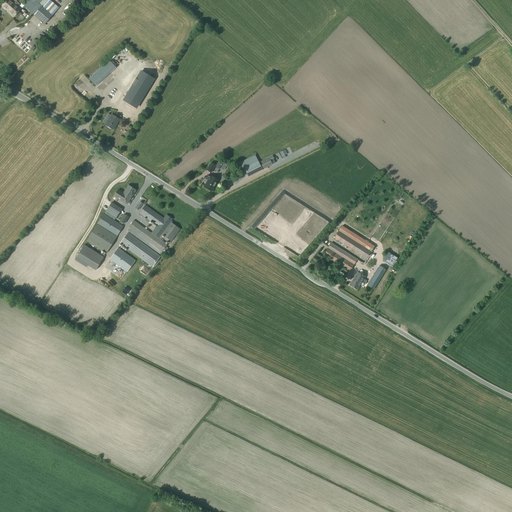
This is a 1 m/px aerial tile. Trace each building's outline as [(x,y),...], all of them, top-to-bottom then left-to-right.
[(6,0),(2,6),(7,11),(11,6),(13,3),(17,5),(18,4),(16,1),(16,0),(6,0)] [(30,0),(25,6),(45,24),(59,8),(50,0),(49,0),(30,0)] [(68,1),(63,10),(68,14),(73,5),(68,1)] [(14,17),(21,9),(17,5),(13,3),(11,6),(7,11),(14,17)] [(103,65),(88,79),(95,86),(116,67),(109,60),(103,65)] [(126,106),(139,113),(157,84),(144,76),(126,106)] [(112,115),(106,125),(113,130),(119,120),(112,115)] [(255,155),(241,162),(248,177),(263,170),(262,170),(275,163),(273,160),(275,159),(273,156),(259,163),(255,155)] [(211,162),(206,170),(211,173),(216,165),(211,162)] [(207,180),(204,186),(212,191),(218,180),(208,174),(205,179),(207,180)] [(118,190),(114,196),(126,204),(135,190),(128,185),(123,193),(118,190)] [(140,201),(135,208),(138,210),(143,204),(140,201)] [(111,202),(106,212),(116,218),(122,209),(111,202)] [(145,205),(139,213),(157,226),(152,234),(160,240),(164,236),(172,241),(180,229),(172,223),(173,222),(172,221),(173,220),(167,215),(164,219),(145,205)] [(98,223),(86,242),(105,253),(117,236),(123,226),(103,214),(98,223)] [(124,214),(120,221),(125,224),(129,217),(124,214)] [(134,221),(128,228),(146,241),(150,244),(162,252),(167,245),(160,240),(152,234),(134,221)] [(370,236),(377,240),(381,233),(378,231),(380,228),(377,226),(370,236)] [(341,227),(334,239),(366,259),(374,247),(341,227)] [(160,256),(128,232),(119,244),(152,267),(160,256)] [(331,243),(323,255),(339,265),(337,269),(341,271),(343,268),(349,272),(357,260),(331,243)] [(95,270),(103,258),(95,252),(87,265),(95,270)] [(380,265),(367,285),(374,289),(387,269),(380,265)] [(357,272),(349,285),(357,289),(365,277),(357,272)] [(377,366),(385,351),(379,348),(371,363),(377,366)]
